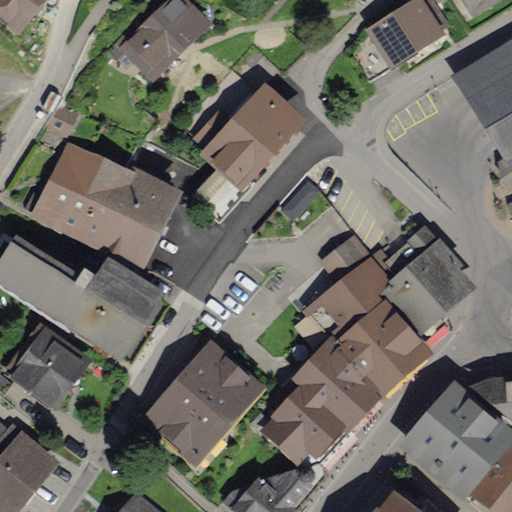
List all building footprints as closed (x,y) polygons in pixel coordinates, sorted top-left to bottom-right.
[(0,0),(0,10),(18,25),(38,0),(0,0)] [(502,0),(451,0),(465,22),(502,0)] [(198,24),(176,1),(131,44),(123,35),(109,50),(126,67),(134,60),(147,74),(157,64),(158,66),(175,49),(175,46),(180,42),(183,42),(198,27),(199,28),(201,26),(199,24),(198,24)] [(380,41),(353,58),(369,83),(396,66),(393,62),(435,36),(421,15),(415,5),(374,32),(380,41)] [(259,54),(277,71),(283,77),(309,51),(286,27),(259,54)] [(507,159),(511,157),(511,155),(511,44),(458,80),(482,119),(507,159)] [(254,48),(243,60),(268,82),(277,71),(259,54),(254,48)] [(243,60),(233,72),(257,93),(268,82),(243,60)] [(232,70),(181,126),(224,164),(192,199),(216,221),(249,185),(243,179),(290,127),(291,128),(294,125),(291,122),(290,123),(257,93),(233,72),(232,70)] [(77,116),(59,106),(48,125),(66,135),(77,116)] [(57,188),(41,219),(74,235),(112,255),(134,268),(168,204),(73,156),(63,176),(57,173),(51,185),(57,188)] [(511,158),(511,157),(507,159),(500,163),(511,182),(511,158)] [(456,267),(424,230),(408,244),(410,246),(390,263),(380,252),(373,257),(399,287),(388,296),(425,341),(444,324),(436,315),(456,298),(459,294),(461,289),(460,284),(459,280),(451,271),(456,267)] [(15,240),(0,263),(0,279),(73,326),(71,329),(119,360),(119,358),(130,365),(166,309),(156,302),(157,301),(110,270),(99,286),(84,276),(80,282),(15,240)] [(423,353),(386,312),(382,315),(369,300),(386,287),(380,279),(384,276),(374,264),(374,263),(355,240),(325,264),(343,287),(316,309),(332,329),(339,323),(352,339),(338,351),(376,395),(383,389),(385,391),(405,373),(403,371),(423,353)] [(235,273),(216,295),(245,320),(264,298),(235,273)] [(85,361),(41,327),(10,369),(19,375),(15,380),(50,407),(85,361)] [(327,339),(296,372),(311,386),(328,402),(323,407),(335,418),(344,430),(376,396),(376,395),(338,351),(327,339)] [(252,389),(209,352),(176,388),(181,392),(154,423),(196,460),(226,426),(222,423),(252,389)] [(0,374),(0,391),(5,396),(13,385),(0,374)] [(328,402),(311,386),(269,432),(285,447),(283,449),(303,468),(319,463),(321,465),(349,435),(344,430),(335,418),(323,407),(328,402)] [(511,388),(493,389),(479,395),(511,423),(511,388)] [(508,437),(455,394),(409,446),(461,491),(469,483),(508,437)] [(0,511),(12,511),(52,465),(12,431),(6,437),(0,431),(0,511)] [(469,483),(503,511),(511,511),(511,440),(508,437),(469,483)] [(260,480),(227,496),(244,511),(287,511),(324,469),(319,465),(260,480)] [(152,511),(135,497),(121,511),(152,511)] [(403,511),(392,503),(383,511),(403,511)]
